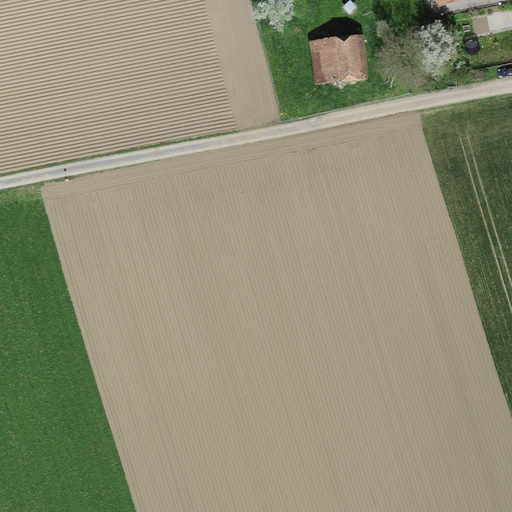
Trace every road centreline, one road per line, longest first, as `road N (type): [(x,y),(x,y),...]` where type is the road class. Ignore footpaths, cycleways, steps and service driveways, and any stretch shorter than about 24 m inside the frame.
road 1 (track): [(0,179),(332,112)]
road 2 (residential): [(332,112),(511,75)]
